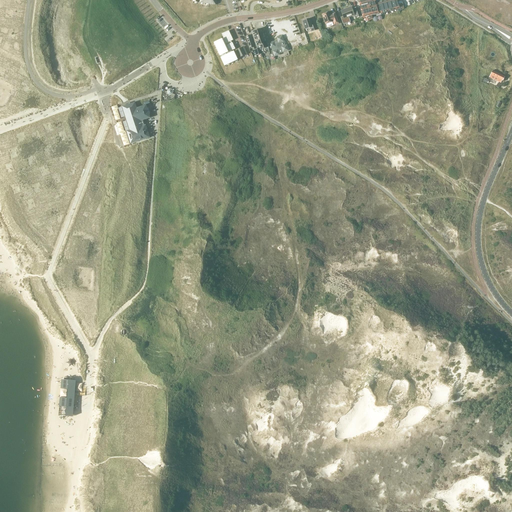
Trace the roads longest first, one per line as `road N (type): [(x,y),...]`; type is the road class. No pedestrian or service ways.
road 1 (unknown): [(477,198),(423,161),(399,133),(254,96),(206,72)]
road 2 (tertiary): [(511,314),(488,282),(477,245),(483,200),(511,130)]
road 3 (unknown): [(511,305),(491,274),(484,239),(488,198),(511,145)]
road 4 (unclassified): [(327,0),(224,21),(192,41)]
road 5 (unknown): [(35,0),(38,75),(61,90),(92,83)]
